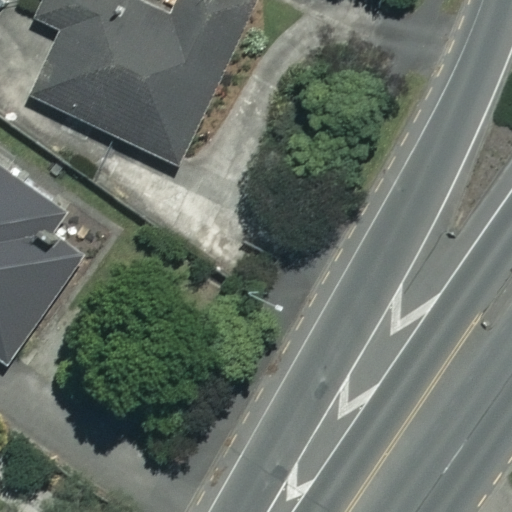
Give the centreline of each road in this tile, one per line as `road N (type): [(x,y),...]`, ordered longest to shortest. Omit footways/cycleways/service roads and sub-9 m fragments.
road 1 (secondary): [(260,511),(272,451),(415,204),(475,85),(506,0)]
road 2 (secondary): [(511,286),(353,511)]
